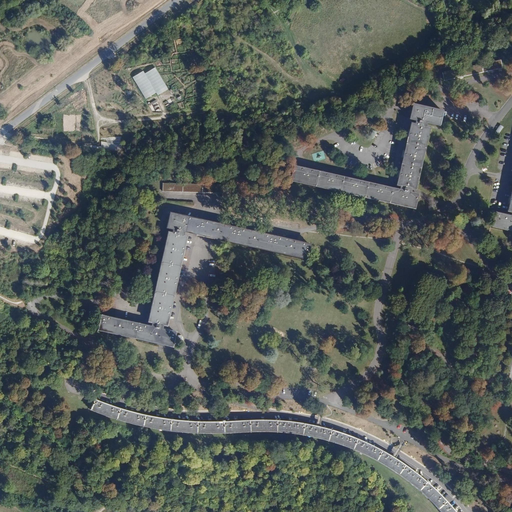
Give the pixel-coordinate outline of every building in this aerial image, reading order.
[(502,69),(500,60),(442,73),(444,81),(502,69)] [(154,68),(144,74),(155,93),(157,95),(167,89),(154,68)] [(144,74),(142,71),(132,77),(145,99),(155,93),(144,74)] [(154,112),(160,109),(156,100),(149,103),(154,112)] [(415,125),(410,124),(397,185),(400,186),(399,190),(294,167),(291,180),(414,208),(417,194),(410,193),(411,188),(414,189),(428,128),(424,127),(425,123),(464,131),(467,117),(413,105),(409,119),(416,120),(415,125)] [(274,120),(272,115),(251,123),(253,128),(274,120)] [(122,140),(103,143),(103,150),(123,148),(122,140)] [(511,191),(508,209),(511,210),(511,217),(496,213),(493,227),(511,231),(511,191)] [(172,234),(168,233),(148,322),(153,323),(152,327),(101,316),(98,330),(172,347),(175,332),(161,329),(162,325),(166,326),(186,237),(182,236),(183,231),(306,259),(309,245),(170,214),(167,228),(173,229),(172,234)] [(76,261),(34,252),(32,260),(74,270),(76,261)] [(416,274),(416,275),(416,278),(417,279),(418,280),(420,281),(422,280),(423,279),(424,278),(425,276),(424,274),(423,273),(421,272),(420,272),(418,272),(417,273),(416,274)] [(438,276),(428,273),(426,280),(436,283),(438,276)] [(420,330),(406,324),(403,331),(417,337),(420,330)] [(132,424),(141,426),(154,428),(169,431),(176,431),(188,432),(199,433),(210,433),(221,433),(229,433),(241,432),(250,432),(261,431),(271,431),(281,432),(290,433),(298,434),(308,436),(314,437),(324,439),(332,442),(342,445),(352,449),(360,453),(367,456),(377,461),(386,466),(394,471),(402,477),(410,482),(419,490),(428,499),(436,508),(440,511),(455,511),(454,510),(445,500),(440,494),(436,490),(426,482),(416,473),(409,467),(400,461),(392,456),(382,451),(372,445),(365,442),(357,438),(344,434),(335,431),(326,428),(316,426),(309,425),(299,423),(290,422),(281,421),(271,420),(267,420),(195,421),(188,421),(177,420),(170,420),(156,417),(144,415),(135,413),(123,410),(119,409),(95,400),(90,410),(106,416),(120,420),(132,424)] [(449,503),(453,500),(446,492),(442,495),(449,503)]
